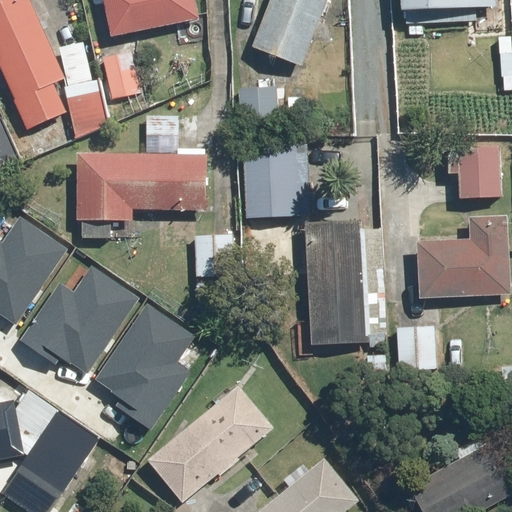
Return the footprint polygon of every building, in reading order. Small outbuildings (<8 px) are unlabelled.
[(32,0),(0,0),(0,54),(29,125),(76,105),(32,0)] [(111,0),(120,35),(203,16),(199,0),(111,0)] [(275,0),(258,49),(307,66),(331,0),(275,0)] [(107,59),(112,95),(144,91),(139,55),(107,59)] [(277,121),(276,88),(242,89),(243,122),(277,121)] [(511,105),(476,105),(476,129),(511,129),(511,105)] [(9,110),(0,114),(0,167),(28,156),(9,110)] [(460,145),(464,194),(505,191),(501,142),(460,145)] [(247,149),(250,214),(313,211),(310,147),(247,149)] [(205,159),(85,158),(84,209),(205,210),(205,159)] [(474,215),(475,240),(422,242),(424,297),(511,293),(511,236),(511,213),(474,215)] [(0,239),(0,311),(20,324),(69,249),(22,219),(6,243),(0,239)] [(381,219),(310,224),(318,341),(389,336),(381,219)] [(235,236),(200,237),(202,275),(237,273),(235,236)] [(62,281),(22,343),(61,369),(69,357),(91,371),(139,296),(92,266),(76,290),(62,281)] [(113,401),(152,426),(193,364),(179,355),(195,330),(148,300),(99,375),(121,389),(113,401)] [(436,325),(403,327),(405,369),(438,368),(436,325)] [(241,386),(153,459),(188,500),(275,427),(241,386)] [(33,390),(23,405),(0,407),(0,475),(54,510),(102,435),(33,390)] [(417,482),(432,511),(480,511),(511,495),(511,471),(495,440),(417,482)] [(261,511),(348,511),(363,500),(329,458),(261,511)]
